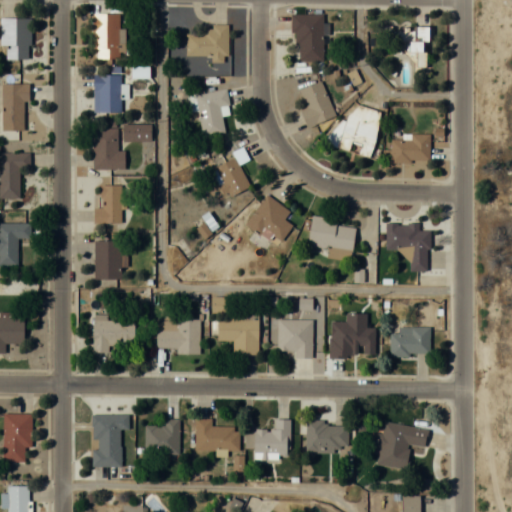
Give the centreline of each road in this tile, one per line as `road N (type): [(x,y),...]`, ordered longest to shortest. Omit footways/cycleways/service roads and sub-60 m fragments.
road 1 (residential): [(63,511),(60,0)]
road 2 (tertiary): [(465,511),(464,0)]
road 3 (residential): [(0,382),(465,389)]
road 4 (residential): [(259,0),(262,109),(285,154),(305,173),(358,191),(464,195)]
